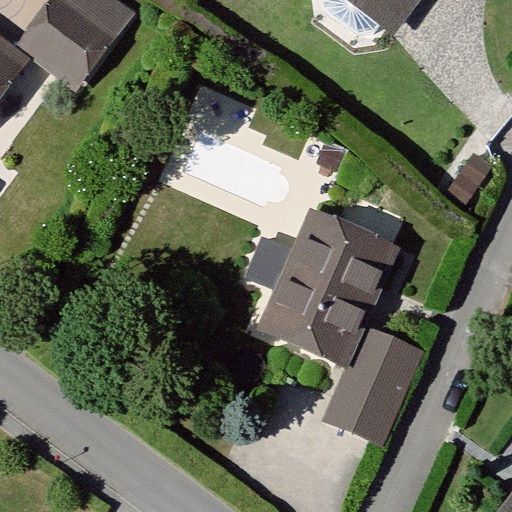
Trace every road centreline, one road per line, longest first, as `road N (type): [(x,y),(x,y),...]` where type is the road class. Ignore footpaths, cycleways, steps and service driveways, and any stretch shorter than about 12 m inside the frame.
road 1 (residential): [(388,511),(511,231)]
road 2 (residential): [(0,371),(187,511)]
